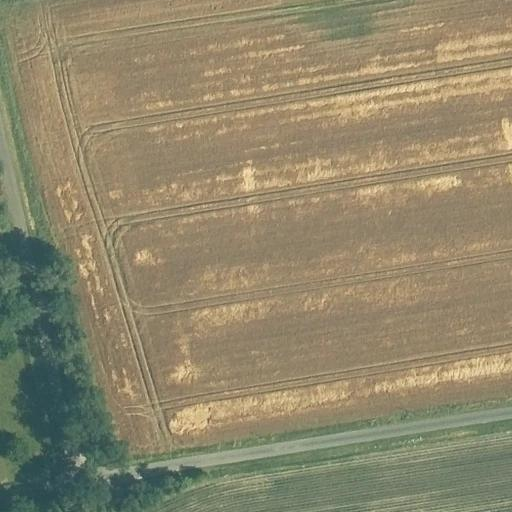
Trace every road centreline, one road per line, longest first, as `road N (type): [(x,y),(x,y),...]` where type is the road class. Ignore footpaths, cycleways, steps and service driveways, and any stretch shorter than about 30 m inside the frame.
road 1 (residential): [(76,482),(511,414)]
road 2 (residential): [(0,142),(76,482)]
